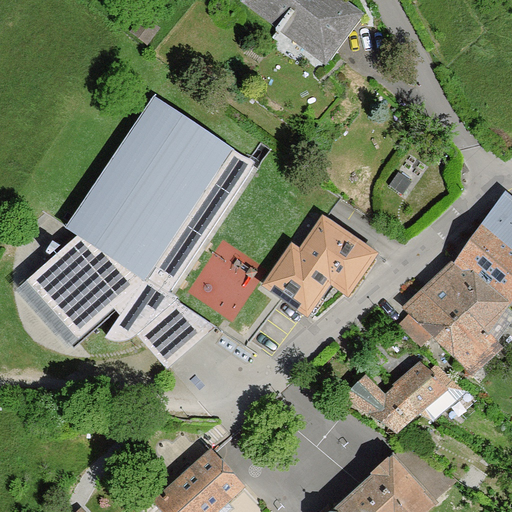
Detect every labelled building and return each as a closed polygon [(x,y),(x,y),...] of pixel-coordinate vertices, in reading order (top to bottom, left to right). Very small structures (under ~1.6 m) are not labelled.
[(356,17),(333,0),(251,0),(250,2),(327,59),(356,17)] [(173,299),(254,167),(158,103),(72,232),(78,236),(24,283),(79,345),(117,311),(123,318),(109,339),(118,341),(128,341),(137,334),(142,331),(177,301),(173,299)] [(460,264),(508,304),(511,299),(511,207),(504,202),(460,264)] [(294,250),(268,286),(306,313),(321,290),(323,291),(330,281),(349,294),(374,257),(331,228),(309,260),(294,250)] [(467,314),(487,334),(506,307),(508,304),(460,264),(426,295),(459,324),(467,314)] [(407,312),(411,315),(432,337),(468,372),(498,345),(487,334),(467,314),(459,324),(426,295),(407,312)] [(215,329),(177,301),(142,331),(137,334),(169,371),(215,329)] [(432,337),(411,315),(401,326),(423,346),(432,337)] [(387,361),(379,352),(373,359),(381,367),(387,361)] [(424,367),(397,390),(419,413),(424,417),(434,422),(445,412),(469,392),(450,378),(443,385),(424,367)] [(386,400),(369,382),(350,401),(396,432),(419,413),(397,390),(386,400)] [(469,392),(445,412),(455,419),(479,400),(469,392)] [(214,453),(156,505),(162,511),(215,511),(244,486),(214,453)] [(333,511),(330,509),(326,511),(425,511),(431,507),(422,491),(429,485),(403,454),(337,511),(333,511)] [(422,491),(431,507),(456,482),(442,474),(429,485),(422,491)] [(139,480),(123,494),(134,505),(149,491),(139,480)]
